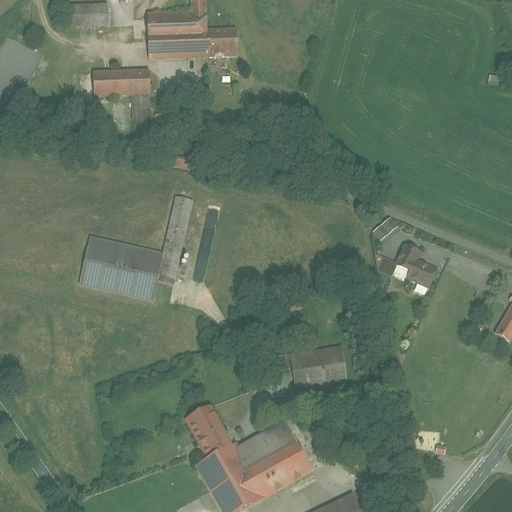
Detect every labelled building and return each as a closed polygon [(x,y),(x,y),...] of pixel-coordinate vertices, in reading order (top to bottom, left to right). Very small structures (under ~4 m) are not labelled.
[(191,0),(192,12),(148,14),(150,60),(238,56),(236,29),(208,30),(206,0),(191,0)] [(108,6),(65,8),(66,30),(109,28),(108,6)] [(148,71),(94,73),(95,99),(132,98),(149,97),(148,71)] [(149,97),(132,98),(134,135),(151,134),(149,97)] [(191,159),(175,156),(173,169),(189,171),(191,159)] [(175,279),(193,202),(175,198),(163,254),(158,275),(175,279)] [(207,269),(217,211),(207,210),(197,267),(207,269)] [(392,218),(374,233),(382,243),(400,228),(392,218)] [(163,254),(91,238),(80,286),(152,302),(158,275),(163,254)] [(424,253),(405,244),(396,264),(396,266),(410,272),(415,274),(420,263),(424,253)] [(371,267),(379,271),(384,258),(376,255),(371,267)] [(384,258),(379,271),(391,276),(396,266),(396,264),(384,258)] [(438,271),(420,263),(415,274),(410,272),(407,279),(430,289),(438,271)] [(391,276),(379,271),(374,284),(385,289),(391,276)] [(290,307),(281,310),(284,316),(306,308),(302,298),(288,303),(290,307)] [(335,303),(315,311),(323,331),(343,322),(335,303)] [(511,306),(495,335),(510,344),(511,340),(511,306)] [(390,365),(397,364),(396,343),(388,343),(390,365)] [(290,358),(296,389),(347,379),(341,348),(290,358)] [(186,424),(208,460),(232,446),(211,409),(186,424)] [(240,448),(268,497),(313,471),(285,422),(240,448)] [(208,460),(196,467),(222,511),(242,511),(268,497),(240,448),(237,443),(232,446),(208,460)] [(362,511),(354,495),(320,511),(362,511)]
